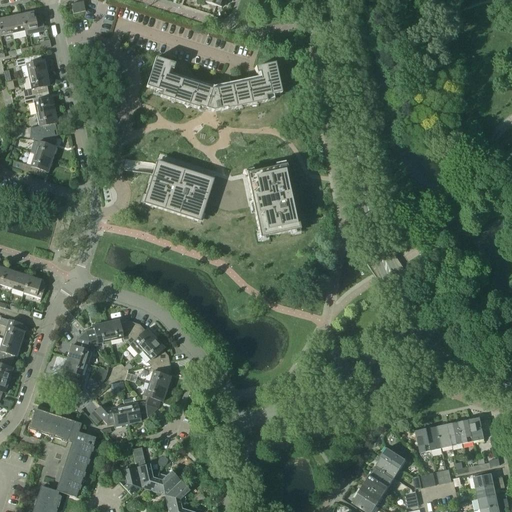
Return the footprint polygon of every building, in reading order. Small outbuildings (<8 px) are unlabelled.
[(220,8),(222,0),(205,0),(204,3),(220,8)] [(72,15),(85,12),(83,2),(70,5),(72,15)] [(21,16),(24,32),(25,36),(43,32),(40,16),(34,18),(33,13),(21,16)] [(12,34),(24,32),(21,16),(9,18),(12,34)] [(0,36),(12,34),(9,18),(0,20),(0,36)] [(28,78),(46,74),(43,61),(39,62),(37,56),(16,61),(17,67),(25,65),(28,78)] [(155,59),(145,88),(155,91),(161,93),(159,97),(168,100),(169,99),(175,100),(174,102),(183,105),(184,103),(189,105),(189,107),(198,110),(198,108),(212,113),(225,110),(226,111),(235,109),(235,107),(241,106),(241,108),(250,106),(250,104),(256,103),(256,105),(265,103),(264,98),(270,96),(270,97),(280,94),(274,64),(263,67),(264,72),(258,73),(260,81),(216,90),(214,91),(211,91),(167,76),(168,74),(169,70),(172,71),(174,65),(165,62),(155,59)] [(24,98),(48,93),(46,93),(44,88),(49,87),(46,74),(28,78),(31,90),(23,92),(24,98)] [(36,115),(54,111),(51,99),(47,100),(46,94),(48,94),(48,93),(24,98),(25,105),(34,103),(36,115)] [(52,141),(54,136),(54,135),(52,125),(57,124),(54,111),(36,115),(39,128),(31,130),(30,135),(44,136),(44,138),(52,141)] [(51,147),(52,141),(44,138),(44,136),(30,135),(29,141),(37,143),(33,155),(51,160),(55,148),(51,147)] [(11,162),(9,168),(19,171),(41,178),(43,171),(47,173),(51,160),(33,155),(29,167),(21,165),(11,162)] [(145,197),(143,205),(195,222),(198,213),(200,214),(204,203),(201,202),(203,195),(206,196),(211,181),(204,179),(205,178),(160,163),(160,165),(153,163),(150,175),(149,177),(152,178),(149,186),(147,185),(143,196),(145,197)] [(251,174),(244,176),(245,180),(257,236),(264,234),(265,237),(287,232),(287,229),(297,227),(284,167),(274,169),(273,167),(251,172),(251,174)] [(0,285),(11,289),(16,273),(5,270),(0,284),(0,285)] [(23,293),(29,277),(16,273),(11,289),(23,293)] [(29,277),(23,293),(40,299),(45,287),(39,285),(41,281),(29,277)] [(2,339),(20,345),(24,333),(19,332),(21,325),(0,318),(0,325),(6,327),(2,339)] [(127,340),(133,323),(126,321),(126,324),(119,326),(118,321),(105,324),(109,342),(121,339),(122,341),(127,340)] [(138,328),(139,325),(133,323),(127,340),(126,343),(137,355),(141,352),(155,339),(146,330),(143,333),(138,328)] [(97,344),(109,342),(105,324),(93,326),(94,331),(87,333),(85,330),(81,335),(93,348),(98,347),(97,344)] [(71,346),(67,358),(85,364),(87,365),(91,353),(92,348),(93,348),(81,335),(76,339),(77,341),(75,348),(71,346)] [(16,357),(20,345),(2,339),(0,346),(0,358),(9,362),(11,356),(16,357)] [(160,352),(164,349),(155,339),(141,352),(149,361),(147,363),(151,367),(169,363),(167,357),(164,358),(160,352)] [(8,367),(9,362),(0,358),(0,378),(8,381),(12,369),(8,367)] [(67,358),(63,371),(67,372),(65,380),(77,393),(82,388),(85,377),(81,376),(85,364),(67,358)] [(148,385),(166,390),(170,378),(165,377),(167,370),(170,369),(169,363),(151,367),(150,372),(152,373),(148,385)] [(0,392),(4,394),(8,381),(0,378),(0,392)] [(162,402),(166,390),(148,385),(146,391),(144,390),(140,400),(140,401),(152,414),(157,410),(155,407),(157,401),(162,402)] [(152,414),(140,401),(135,402),(136,404),(134,405),(132,399),(122,401),(127,425),(140,422),(139,418),(145,416),(148,418),(152,414)] [(115,428),(127,425),(122,401),(123,407),(111,410),(111,413),(106,414),(99,406),(94,412),(106,425),(114,423),(115,428)] [(81,425),(73,422),(72,425),(33,412),(27,430),(66,443),(67,439),(75,442),(58,493),(75,499),(95,439),(78,433),(81,425)] [(468,419),(473,442),(484,440),(479,419),(472,420),(471,418),(468,419)] [(462,444),(473,442),(468,419),(464,419),(465,422),(458,423),(462,444)] [(441,449),(452,447),(447,423),(443,424),(444,426),(436,428),(441,449)] [(462,444),(458,423),(451,425),(450,423),(447,423),(452,447),(462,444)] [(441,449),(436,428),(430,429),(429,427),(425,428),(430,451),(441,449)] [(420,453),(430,451),(425,428),(422,428),(422,431),(415,432),(420,453)] [(152,493),(158,474),(151,472),(149,465),(145,466),(141,449),(132,451),(141,489),(152,493)] [(379,457),(400,470),(406,461),(387,449),(383,455),(381,454),(379,457)] [(141,489),(132,451),(136,468),(123,471),(124,478),(118,483),(132,497),(141,489)] [(394,479),(400,470),(379,457),(377,460),(379,461),(375,467),(394,479)] [(388,488),(394,479),(375,467),(371,473),(370,472),(368,475),(388,488)] [(113,478),(116,476),(114,469),(107,471),(113,478)] [(435,486),(432,469),(426,470),(427,475),(426,475),(429,488),(435,486)] [(451,483),(450,477),(448,471),(442,472),(445,484),(451,483)] [(164,496),(180,481),(171,472),(166,476),(158,474),(152,493),(164,496)] [(439,486),(445,484),(442,472),(436,473),(439,486)] [(382,497),(388,488),(368,475),(366,478),(368,479),(364,485),(382,497)] [(423,489),(429,488),(426,475),(420,477),(423,489)] [(502,478),(501,478),(492,480),(491,475),(473,478),(475,489),(503,483),(502,478)] [(421,489),(419,477),(412,478),(415,491),(421,489)] [(166,508),(185,503),(184,496),(189,491),(180,481),(164,496),(166,508)] [(495,490),(504,488),(503,483),(475,489),(477,500),(496,496),(495,490)] [(376,507),(382,497),(364,485),(360,492),(358,491),(356,493),(376,507)] [(35,511),(54,511),(60,497),(42,491),(35,511)] [(193,502),(205,499),(199,493),(192,500),(193,502)] [(363,511),(372,511),(376,507),(356,493),(354,497),(356,498),(352,504),(363,511)] [(405,503),(417,501),(416,495),(404,497),(405,503)] [(506,499),(497,501),(496,496),(477,500),(480,510),(507,504),(506,499)] [(406,509),(418,507),(417,501),(405,503),(406,509)] [(167,511),(189,511),(187,511),(185,503),(166,508),(167,511)]
